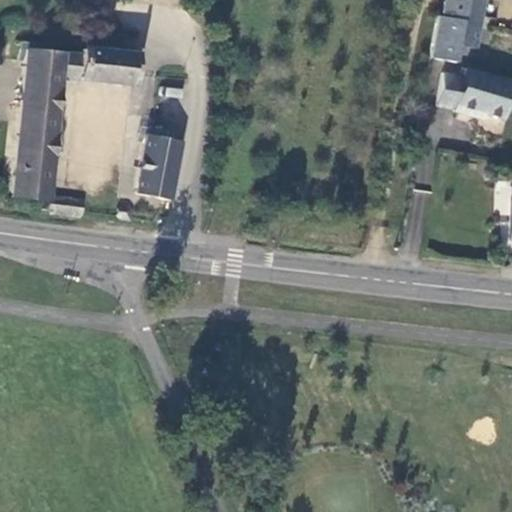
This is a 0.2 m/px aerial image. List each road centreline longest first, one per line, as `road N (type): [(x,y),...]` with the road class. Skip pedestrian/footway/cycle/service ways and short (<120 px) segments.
road 1 (tertiary): [(118,247),(511,294)]
road 2 (unclassified): [(118,247),(220,511)]
